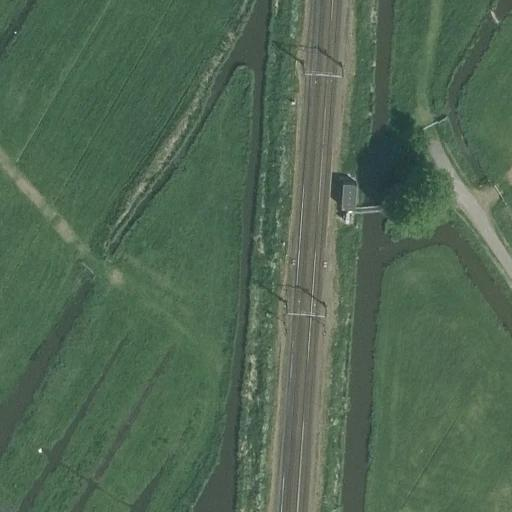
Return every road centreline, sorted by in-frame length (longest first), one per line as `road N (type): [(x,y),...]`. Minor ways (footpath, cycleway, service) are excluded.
road 1 (track): [(143,297),(85,253),(0,155)]
road 2 (unclassified): [(511,270),(424,129)]
